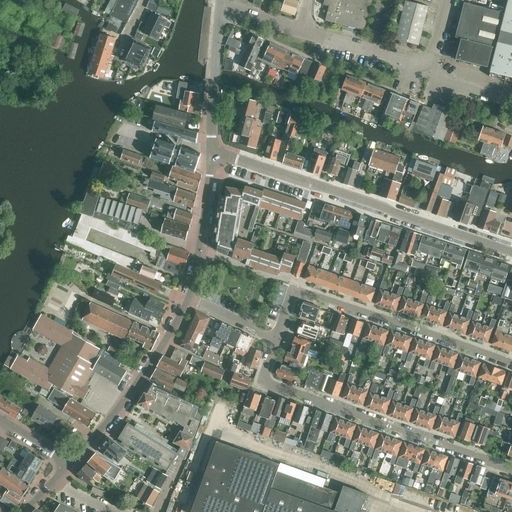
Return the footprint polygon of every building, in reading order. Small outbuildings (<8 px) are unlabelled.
[(118,1),(116,0),(108,0),(103,11),(110,15),(118,1)] [(118,0),(118,1),(110,15),(126,24),(138,0),(118,0)] [(150,0),(146,8),(156,13),(161,0),(150,0)] [(292,0),(284,0),(282,9),(281,11),(294,16),(299,2),(292,0)] [(355,29),(364,31),(372,0),(324,0),(322,8),(328,9),(325,21),(343,26),(345,20),(350,21),(348,28),(355,29)] [(489,76),(498,79),(511,82),(511,0),(509,0),(508,0),(505,13),(496,48),(489,76)] [(395,40),(419,46),(429,7),(404,1),(395,40)] [(464,3),(455,38),(461,39),(456,59),(487,68),(492,47),(496,48),(505,13),(464,3)] [(62,10),(76,17),(79,11),(65,4),(62,10)] [(163,26),(165,27),(169,29),(171,23),(166,21),(152,14),(143,33),(157,39),(163,26)] [(74,35),(80,37),(85,25),(78,23),(74,35)] [(235,30),(230,28),(227,36),(232,38),(235,30)] [(52,36),(50,43),(49,45),(62,50),(67,39),(53,34),(52,36)] [(88,73),(103,78),(108,62),(111,55),(116,40),(101,35),(88,73)] [(253,36),(248,46),(260,51),(264,41),(253,36)] [(130,67),(131,67),(142,44),(133,40),(123,61),(126,62),(125,64),(130,67)] [(67,58),(74,60),(78,44),(71,42),(67,58)] [(263,60),(272,64),(279,47),(270,43),(263,60)] [(142,44),(131,67),(137,70),(138,68),(141,69),(151,49),(142,44)] [(248,46),(244,55),(255,61),(255,60),(260,51),(248,46)] [(272,64),(280,68),(288,51),(279,47),(272,64)] [(280,68),(289,72),(296,55),(288,51),(280,68)] [(239,65),(250,71),(255,61),(244,55),(239,65)] [(296,55),(289,72),(297,75),(305,59),(296,55)] [(224,70),(232,71),(233,60),(225,59),(224,70)] [(302,74),(295,92),(303,95),(307,82),(318,86),(320,81),(326,68),(315,64),(305,59),(300,73),(302,74)] [(255,60),(255,61),(250,71),(249,74),(255,77),(261,62),(255,60)] [(344,102),(347,104),(356,80),(347,76),(342,90),(348,92),(344,102)] [(355,95),(361,97),(366,83),(356,80),(347,104),(351,105),(355,95)] [(297,86),(290,83),(287,89),(295,92),(297,86)] [(362,110),(366,111),(375,87),(366,83),(361,97),(366,99),(362,110)] [(375,87),(366,111),(370,113),(374,103),(380,105),(385,91),(375,87)] [(184,100),(181,99),(179,111),(201,115),(203,104),(198,102),(199,94),(185,92),(184,100)] [(380,119),(409,130),(417,110),(407,106),(409,100),(391,93),(380,119)] [(237,116),(241,117),(237,135),(242,136),(239,144),(256,149),(261,128),(257,127),(258,121),(253,120),(258,102),(242,98),(237,116)] [(419,104),(417,110),(409,130),(422,135),(432,109),(419,104)] [(443,140),(447,130),(454,110),(434,105),(423,133),(443,142),(443,140)] [(154,121),(183,129),(183,128),(187,114),(157,106),(154,120),(154,121)] [(277,122),(284,124),(285,120),(286,120),(288,114),(280,111),(277,122)] [(263,122),(270,124),(272,113),(266,112),(263,122)] [(292,115),(286,128),(299,133),(304,120),(292,115)] [(311,119),(310,121),(309,124),(316,127),(316,128),(320,130),(322,123),(316,121),(311,119)] [(178,138),(196,144),(198,133),(155,122),(152,131),(178,138)] [(320,134),(326,136),(329,128),(322,126),(320,134)] [(480,154),(486,156),(494,131),(483,127),(478,141),(484,143),(480,154)] [(286,128),(283,137),(296,142),(299,133),(286,128)] [(447,130),(443,140),(454,144),(458,134),(447,130)] [(494,131),(486,156),(491,158),(495,147),(501,148),(505,134),(494,131)] [(280,146),(293,151),(296,142),(283,137),(280,146)] [(265,157),(276,160),(281,141),(270,138),(265,157)] [(201,154),(156,139),(150,158),(169,165),(170,162),(176,164),(175,167),(195,173),(201,154)] [(367,163),(375,144),(370,142),(367,149),(362,161),(367,163)] [(319,176),(325,158),(326,157),(327,153),(320,150),(315,148),(314,150),(313,154),(307,172),(318,176),(319,176)] [(142,156),(124,149),(121,159),(133,164),(133,163),(133,162),(139,164),(142,156)] [(347,150),(343,149),(339,160),(331,157),(325,173),(337,177),(343,161),(347,150)] [(374,149),(369,165),(387,172),(385,179),(392,181),(393,181),(395,174),(396,172),(402,174),(404,169),(397,167),(398,165),(400,158),(374,149)] [(282,164),(292,167),(302,170),(305,158),(297,156),(298,153),(293,151),(293,152),(287,150),(282,164)] [(412,160),(408,172),(412,173),(412,174),(432,181),(436,168),(417,161),(412,160)] [(98,176),(111,181),(116,167),(104,162),(98,176)] [(341,184),(353,188),(361,165),(354,162),(352,170),(347,168),(341,184)] [(177,185),(197,192),(201,176),(173,166),(169,178),(178,182),(177,185)] [(165,176),(153,172),(151,179),(162,183),(165,176)] [(395,174),(393,181),(399,183),(402,174),(396,172),(395,174)] [(436,173),(429,190),(422,210),(430,213),(437,194),(442,183),(443,180),(444,176),(436,173)] [(443,180),(442,183),(451,186),(454,178),(444,175),(444,176),(443,180)] [(147,185),(151,186),(151,185),(155,186),(153,192),(161,195),(160,197),(193,208),(196,195),(195,194),(149,179),(147,185)] [(384,179),(379,196),(395,202),(401,184),(399,183),(393,181),(392,181),(385,179),(384,179)] [(453,220),(466,224),(470,213),(479,217),(488,190),(490,185),(475,180),(473,185),(466,204),(460,201),(453,220)] [(398,203),(414,208),(418,194),(413,192),(413,194),(406,191),(407,187),(404,186),(401,194),(398,203)] [(256,206),(260,207),(300,220),(306,204),(283,196),(264,190),(263,193),(245,187),(244,191),(226,188),(225,197),(221,196),(219,204),(218,211),(217,219),(220,220),(219,226),(216,226),(214,234),(217,235),(216,241),(213,241),(213,242),(218,243),(217,250),(217,251),(218,252),(219,253),(228,255),(232,257),(232,258),(240,261),(246,263),(245,265),(277,276),(279,270),(290,274),(295,257),(284,253),(282,259),(252,249),(253,244),(250,243),(238,239),(237,243),(234,242),(241,200),(243,200),(242,201),(256,206)] [(493,203),(496,193),(491,191),(487,200),(493,203)] [(500,193),(498,199),(506,202),(508,195),(500,193)] [(89,195),(85,207),(109,214),(110,211),(112,211),(113,212),(111,220),(135,228),(139,215),(120,210),(121,205),(112,203),(113,202),(89,195)] [(125,205),(147,211),(150,202),(128,195),(125,205)] [(442,217),(443,216),(448,218),(454,203),(437,197),(431,213),(442,217)] [(323,221),(329,223),(334,207),(325,204),(321,215),(316,213),(314,220),(322,223),(323,221)] [(252,232),(260,207),(256,206),(248,231),(252,232)] [(167,217),(190,225),(193,215),(191,214),(169,207),(167,217)] [(329,223),(339,226),(344,210),(334,207),(329,223)] [(477,228),(496,234),(500,223),(493,220),(496,213),(484,209),(477,228)] [(344,210),(339,226),(349,229),(354,213),(344,210)] [(156,223),(158,215),(152,213),(149,221),(156,223)] [(350,233),(360,236),(362,237),(365,226),(363,226),(366,217),(356,214),(350,233)] [(81,218),(73,241),(103,252),(111,229),(81,218)] [(173,236),(177,223),(165,219),(161,233),(173,236)] [(365,238),(364,240),(366,241),(368,241),(367,242),(370,246),(373,247),(373,246),(374,243),(375,239),(377,234),(381,222),(371,219),(365,238)] [(313,239),(323,242),(326,231),(317,228),(315,233),(311,232),(312,230),(303,227),(305,224),(298,222),(294,232),(314,238),(313,239)] [(376,240),(386,243),(392,226),(381,222),(376,240)] [(190,227),(177,223),(173,236),(186,240),(190,227)] [(392,226),(386,243),(396,246),(402,229),(392,226)] [(335,240),(347,244),(350,235),(348,234),(348,232),(339,229),(335,240)] [(326,231),(323,242),(328,244),(332,233),(326,231)] [(407,231),(403,241),(418,246),(421,236),(407,231)] [(283,234),(280,242),(288,245),(291,236),(283,234)] [(418,251),(429,254),(434,239),(423,236),(418,251)] [(434,239),(429,254),(440,258),(445,243),(434,239)] [(297,261),(305,264),(311,246),(310,243),(303,241),(297,261)] [(418,246),(403,241),(401,249),(400,248),(400,250),(400,251),(414,255),(418,246)] [(157,261),(156,265),(155,267),(164,270),(177,275),(180,265),(183,266),(185,264),(190,253),(189,253),(163,244),(162,247),(160,253),(159,257),(157,261)] [(445,260),(451,262),(456,248),(456,247),(446,244),(441,259),(440,264),(443,265),(445,260)] [(370,249),(366,247),(365,250),(363,255),(369,257),(372,249),(370,249)] [(456,248),(451,262),(457,264),(456,268),(460,270),(461,265),(466,250),(459,248),(456,247),(456,248)] [(370,255),(382,259),(384,251),(373,248),(370,255)] [(392,267),(406,272),(408,266),(398,262),(401,254),(396,252),(392,265),(392,267)] [(464,269),(478,274),(483,256),(470,252),(464,269)] [(387,264),(391,265),(393,257),(384,254),(381,262),(387,264)] [(478,274),(491,278),(496,260),(483,256),(478,274)] [(496,260),(491,278),(504,282),(510,265),(496,260)] [(292,275),(300,278),(305,264),(297,261),(292,275)] [(411,266),(423,270),(425,265),(412,261),(411,266)] [(136,270),(138,271),(138,273),(154,279),(157,272),(139,264),(136,270)] [(121,279),(127,282),(136,286),(137,283),(144,287),(143,289),(156,295),(157,293),(160,284),(140,275),(136,274),(132,272),(131,272),(129,270),(121,267),(117,265),(112,275),(121,279)] [(424,271),(436,275),(438,269),(426,265),(424,271)] [(304,279),(315,283),(320,270),(309,266),(304,279)] [(375,304),(385,308),(390,294),(383,291),(389,274),(391,269),(386,267),(384,273),(380,283),(378,290),(380,290),(375,304)] [(315,283),(326,287),(331,273),(320,270),(315,283)] [(326,287),(337,291),(342,277),(331,273),(326,287)] [(108,274),(106,279),(119,284),(121,279),(112,275),(108,274)] [(398,312),(408,315),(413,301),(406,299),(414,277),(409,275),(407,281),(402,296),(403,297),(398,312)] [(337,291),(348,295),(353,281),(342,277),(337,291)] [(433,283),(441,286),(443,281),(435,278),(433,283)] [(400,297),(402,296),(407,281),(402,279),(397,296),(390,294),(385,308),(395,311),(400,297)] [(470,280),(468,285),(470,286),(476,288),(478,283),(470,280)] [(511,281),(507,280),(501,297),(511,300),(511,281)] [(109,281),(107,285),(117,290),(119,286),(118,285),(109,281)] [(348,295),(359,299),(364,285),(353,281),(348,295)] [(502,294),(504,288),(489,284),(488,290),(502,294)] [(364,285),(359,299),(370,303),(375,289),(364,285)] [(423,304),(425,304),(428,295),(431,287),(426,286),(420,303),(413,301),(408,315),(418,319),(423,304)] [(470,287),(468,293),(473,295),(476,288),(470,286),(470,287)] [(443,292),(454,295),(455,290),(445,287),(443,292)] [(92,297),(111,306),(115,298),(95,289),(92,297)] [(421,319),(431,323),(436,309),(430,306),(431,302),(433,297),(434,295),(430,294),(428,299),(427,298),(425,304),(426,305),(421,319)] [(492,302),(501,305),(502,301),(502,300),(493,297),(493,299),(492,302)] [(150,298),(147,305),(147,306),(146,309),(153,312),(151,316),(158,319),(164,305),(150,298)] [(147,306),(147,305),(134,299),(128,312),(148,321),(151,316),(153,312),(146,309),(147,306)] [(298,318),(314,323),(319,308),(303,302),(303,303),(301,304),(299,308),(300,311),(298,318)] [(447,312),(449,308),(450,304),(448,303),(446,302),(443,311),(436,309),(431,323),(438,325),(440,326),(442,326),(446,312),(447,312)] [(144,344),(143,347),(147,349),(151,351),(159,334),(90,303),(82,320),(126,341),(128,337),(144,344)] [(449,311),(449,313),(444,328),(445,328),(448,329),(454,331),(459,317),(453,315),(456,306),(455,305),(451,304),(449,311)] [(195,310),(191,319),(207,326),(211,318),(195,310)] [(459,317),(454,331),(465,334),(469,320),(470,319),(473,312),(469,310),(466,319),(459,317)] [(330,313),(327,321),(326,323),(319,320),(317,325),(324,327),(330,330),(332,323),(335,315),(330,313)] [(467,336),(477,339),(482,325),(476,323),(478,315),(474,313),(471,321),(472,322),(467,336)] [(28,360),(27,362),(24,360),(18,356),(16,360),(14,359),(13,358),(9,356),(4,365),(7,367),(8,367),(11,369),(16,372),(28,379),(31,380),(49,391),(52,386),(53,384),(68,393),(72,396),(74,394),(84,399),(89,390),(84,386),(93,371),(118,385),(126,371),(119,367),(122,362),(72,334),(73,333),(57,324),(56,323),(50,320),(41,315),(33,330),(40,334),(62,346),(53,361),(49,369),(48,369),(35,361),(33,360),(31,359),(30,359),(28,360)] [(332,331),(343,335),(349,319),(345,318),(344,316),(339,315),(338,316),(337,315),(332,331)] [(191,319),(187,328),(202,335),(207,326),(191,319)] [(358,338),(358,337),(363,323),(356,320),(352,319),(351,321),(347,333),(353,335),(352,338),(351,341),(353,342),(356,343),(358,338)] [(478,338),(477,339),(485,342),(487,343),(492,329),(493,329),(493,328),(494,324),(495,323),(496,321),(491,319),(490,325),(489,328),(488,327),(482,325),(478,338)] [(222,342),(226,343),(233,328),(228,326),(221,322),(210,345),(219,349),(222,342)] [(320,326),(314,324),(313,325),(313,326),(302,322),(302,324),(301,325),(301,326),(299,327),(297,333),(298,335),(315,341),(318,331),(319,328),(320,328),(324,330),(324,329),(325,328),(320,326)] [(373,342),(378,328),(368,324),(363,338),(361,338),(356,353),(361,354),(364,346),(366,340),(373,342)] [(187,328),(183,337),(198,344),(202,335),(187,328)] [(226,343),(236,348),(243,333),(233,328),(226,343)] [(388,331),(378,328),(373,342),(380,344),(377,353),(381,354),(384,346),(383,345),(388,331)] [(390,347),(397,349),(401,335),(391,331),(386,345),(383,354),(387,355),(390,347)] [(491,344),(502,348),(507,335),(496,331),(491,344)] [(243,333),(236,348),(235,352),(247,358),(250,348),(255,338),(247,335),(243,333)] [(401,335),(397,349),(403,351),(400,360),(405,361),(407,352),(412,338),(401,335)] [(502,348),(511,351),(511,336),(507,335),(502,348)] [(198,344),(183,337),(179,346),(194,353),(198,344)] [(293,346),(292,350),(307,355),(316,359),(318,353),(309,350),(311,343),(296,338),(293,346)] [(413,354),(420,356),(425,342),(414,339),(410,353),(409,353),(406,361),(410,363),(413,354)] [(425,342),(420,356),(426,358),(423,367),(428,368),(430,360),(435,346),(425,342)] [(338,357),(338,358),(345,360),(348,351),(348,349),(349,348),(345,347),(343,346),(342,349),(340,354),(338,357)] [(436,362),(442,365),(447,350),(437,347),(432,361),(429,369),(433,371),(436,362)] [(157,367),(173,375),(173,374),(180,377),(188,361),(182,358),(184,353),(175,348),(170,360),(163,356),(157,367)] [(247,358),(244,365),(257,369),(263,353),(250,348),(247,358)] [(307,355),(292,350),(291,354),(288,353),(285,361),(291,363),(290,367),(301,371),(303,367),(307,355)] [(453,368),(458,354),(447,350),(442,365),(449,367),(447,374),(452,376),(453,371),(453,368)] [(204,358),(213,363),(217,356),(207,351),(204,358)] [(189,363),(202,369),(201,371),(220,380),(224,371),(205,362),(192,356),(189,363)] [(465,374),(470,360),(460,356),(455,370),(453,371),(452,376),(445,394),(451,395),(452,391),(459,372),(465,374)] [(480,363),(470,360),(465,374),(473,376),(469,385),(473,386),(476,378),(475,377),(480,363)] [(337,362),(333,373),(339,375),(340,372),(343,363),(337,362)] [(478,377),(490,381),(494,368),(487,365),(483,364),(478,377)] [(276,374),(277,376),(292,381),(296,370),(281,365),(279,368),(278,369),(277,369),(276,374)] [(311,387),(326,393),(331,377),(303,367),(301,371),(309,374),(315,376),(311,387)] [(494,368),(490,381),(501,385),(506,372),(502,370),(494,368)] [(150,379),(164,385),(164,387),(172,391),(174,386),(184,391),(188,384),(156,369),(150,379)] [(385,381),(387,374),(377,371),(375,378),(385,381)] [(339,375),(338,378),(337,381),(331,379),(326,393),(338,397),(343,383),(342,383),(345,374),(340,372),(339,375)] [(511,374),(507,372),(502,387),(498,397),(504,400),(507,393),(506,392),(507,389),(511,390),(511,374)] [(230,385),(246,391),(250,379),(234,373),(230,385)] [(309,374),(305,385),(311,387),(315,376),(309,374)] [(342,398),(352,402),(357,388),(351,386),(354,377),(349,376),(346,384),(347,384),(342,398)] [(418,376),(416,382),(418,383),(420,383),(422,384),(424,378),(418,376)] [(423,383),(423,384),(422,386),(425,387),(426,388),(427,388),(428,385),(428,384),(429,383),(430,378),(429,378),(429,377),(426,376),(423,383)] [(357,388),(352,402),(362,405),(367,391),(368,391),(371,383),(366,381),(363,390),(357,388)] [(173,443),(181,447),(189,450),(189,451),(203,412),(198,410),(200,406),(157,386),(150,382),(140,397),(141,398),(137,404),(148,412),(150,409),(154,412),(154,413),(161,417),(162,415),(166,417),(166,418),(173,423),(175,420),(179,423),(178,424),(185,428),(186,427),(187,428),(185,433),(180,431),(173,443)] [(365,407),(375,411),(380,397),(373,394),(376,386),(372,384),(369,393),(370,393),(365,407)] [(47,399),(64,409),(62,412),(88,428),(96,414),(54,388),(47,399)] [(380,397),(375,411),(385,414),(390,400),(391,400),(394,392),(389,390),(386,399),(380,397)] [(249,392),(244,406),(242,412),(253,416),(261,396),(256,394),(256,393),(251,391),(251,393),(249,392)] [(239,401),(244,403),(247,395),(241,393),(239,401)] [(392,402),(388,416),(398,419),(403,405),(396,403),(399,394),(395,393),(392,401),(392,402)] [(0,409),(15,419),(19,413),(21,414),(23,409),(0,395),(0,409)] [(471,395),(468,403),(469,403),(474,405),(477,406),(479,399),(471,395)] [(266,398),(264,397),(258,416),(270,420),(277,402),(271,400),(271,398),(267,397),(266,398)] [(267,428),(272,430),(276,419),(274,418),(275,416),(280,418),(280,417),(286,401),(286,400),(278,397),(277,402),(270,420),(267,428)] [(403,405),(398,419),(408,423),(413,409),(416,400),(412,399),(409,407),(403,405)] [(411,423),(421,427),(426,413),(419,410),(422,402),(418,400),(415,409),(416,409),(411,423)] [(484,407),(494,411),(497,403),(487,400),(484,407)] [(280,417),(291,421),(297,404),(286,401),(280,417)] [(299,405),(293,421),(292,425),(297,427),(296,431),(301,432),(310,409),(299,405)] [(31,419),(49,429),(56,417),(38,406),(31,419)] [(426,413),(421,427),(431,430),(436,416),(437,416),(440,408),(435,406),(432,415),(426,413)] [(439,416),(434,430),(444,434),(449,420),(443,417),(446,409),(441,407),(438,416),(439,416)] [(482,407),(480,414),(484,415),(485,412),(495,415),(496,411),(494,411),(484,407),(482,407)] [(306,440),(311,442),(316,428),(321,412),(311,409),(306,425),(311,426),(306,440)] [(316,428),(311,442),(316,443),(321,430),(326,432),(332,416),(321,412),(316,428)] [(449,420),(444,434),(454,437),(459,423),(460,423),(463,415),(458,413),(455,422),(449,420)] [(334,434),(340,436),(345,422),(335,418),(330,432),(327,441),(331,442),(334,434)] [(465,418),(464,422),(459,438),(463,439),(470,442),(476,426),(477,422),(469,420),(465,418)] [(53,426),(65,432),(68,434),(72,426),(62,420),(61,421),(57,419),(53,426)] [(345,422),(340,436),(347,438),(344,447),(348,448),(351,440),(350,440),(355,425),(345,422)] [(118,440),(119,439),(123,442),(121,443),(130,449),(131,447),(135,449),(134,451),(142,456),(143,454),(147,457),(146,458),(154,464),(156,462),(159,464),(158,466),(167,471),(177,455),(184,460),(185,460),(189,450),(181,447),(178,452),(179,452),(177,454),(176,455),(172,452),(173,451),(164,446),(164,448),(159,445),(160,443),(152,438),(151,440),(147,437),(148,436),(140,431),(139,432),(135,430),(136,428),(127,423),(126,425),(121,434),(120,436),(119,436),(117,439),(118,440)] [(250,431),(262,435),(265,428),(253,423),(251,427),(250,431)] [(493,431),(489,429),(478,425),(472,441),(484,445),(487,436),(490,438),(493,431)] [(357,442),(363,445),(368,430),(358,427),(353,441),(350,449),(354,451),(357,442)] [(265,428),(262,435),(268,437),(271,429),(265,428)] [(368,430),(363,445),(370,447),(367,455),(371,457),(374,448),(373,448),(378,434),(368,430)] [(276,440),(284,443),(286,438),(287,434),(277,431),(274,439),(276,440)] [(380,450),(386,453),(391,439),(381,435),(376,449),(375,449),(372,457),(377,459),(380,450)] [(102,446),(100,448),(106,452),(105,454),(111,459),(112,459),(113,458),(118,462),(126,452),(125,452),(116,444),(112,440),(108,438),(107,437),(105,440),(102,443),(104,444),(102,446)] [(296,447),(298,442),(299,439),(296,437),(295,437),(293,440),(286,438),(284,443),(287,444),(288,444),(289,444),(293,446),(296,447)] [(4,438),(0,444),(0,449),(3,452),(9,441),(4,438)] [(391,439),(386,453),(392,455),(389,463),(394,465),(397,456),(396,456),(401,442),(391,439)] [(303,450),(308,452),(311,443),(306,441),(304,448),(303,449),(303,450)] [(191,511),(360,511),(366,494),(365,494),(365,495),(344,487),(344,486),(343,486),(337,502),(329,499),(326,493),(320,496),(317,490),(311,493),(308,486),(302,489),(299,483),(293,486),(290,480),(284,483),(278,472),(279,471),(277,471),(280,464),(216,442),(191,511)] [(500,447),(510,450),(508,456),(511,457),(511,445),(502,442),(500,447)] [(311,443),(308,452),(313,453),(316,444),(311,443)] [(403,458),(409,461),(414,446),(404,443),(399,457),(398,457),(395,465),(400,467),(403,458)] [(414,446),(409,461),(416,463),(413,471),(417,473),(420,464),(419,464),(424,450),(414,446)] [(426,466),(432,468),(437,454),(427,450),(422,464),(419,473),(423,474),(426,466)] [(29,453),(22,464),(36,472),(43,461),(29,453)] [(96,454),(88,463),(103,476),(105,474),(114,479),(123,469),(119,467),(114,464),(97,453),(96,454)] [(335,453),(333,459),(339,461),(343,462),(345,456),(341,455),(335,453)] [(437,454),(432,468),(431,473),(436,475),(435,478),(436,479),(440,480),(440,479),(443,471),(448,457),(441,455),(437,454)] [(354,458),(352,457),(352,458),(351,460),(349,459),(348,460),(345,459),(344,462),(344,464),(355,468),(356,466),(359,459),(355,457),(355,458),(354,458)] [(440,487),(444,489),(449,474),(454,476),(459,460),(450,457),(440,487)] [(36,472),(22,464),(14,458),(8,468),(16,473),(15,475),(29,483),(36,472)] [(463,461),(458,476),(456,475),(454,483),(461,485),(463,479),(468,480),(473,465),(463,461)] [(77,474),(87,484),(93,478),(97,482),(101,478),(96,473),(96,474),(86,465),(77,474)] [(176,468),(171,465),(165,474),(171,478),(176,468)] [(470,481),(481,485),(480,488),(486,490),(489,479),(484,477),(487,470),(484,468),(475,465),(470,481)] [(0,472),(0,482),(6,487),(8,485),(11,487),(10,488),(23,497),(29,488),(2,469),(0,472)] [(157,470),(150,483),(160,489),(167,476),(157,470)] [(495,494),(507,498),(511,483),(507,482),(506,480),(503,479),(502,480),(500,480),(493,477),(487,495),(493,497),(495,494)] [(393,493),(406,498),(410,488),(397,483),(393,493)] [(137,498),(151,507),(159,493),(145,485),(137,498)] [(91,492),(101,497),(103,492),(93,487),(91,492)] [(0,500),(13,509),(14,507),(17,509),(24,501),(21,499),(8,491),(5,496),(0,493),(0,500)] [(461,504),(474,509),(474,507),(476,502),(467,499),(469,493),(464,492),(462,497),(463,498),(461,504)] [(456,502),(458,503),(460,496),(461,496),(451,493),(449,497),(449,500),(456,502)] [(0,511),(10,511),(11,511),(0,503),(0,511)]
